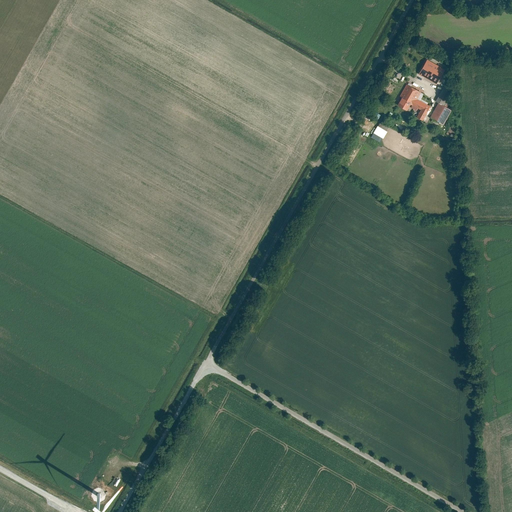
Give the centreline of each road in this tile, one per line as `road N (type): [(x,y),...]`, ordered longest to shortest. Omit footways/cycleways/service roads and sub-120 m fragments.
road 1 (residential): [(206,362),(412,0)]
road 2 (unclassified): [(465,511),(206,362)]
road 3 (track): [(121,511),(206,362)]
